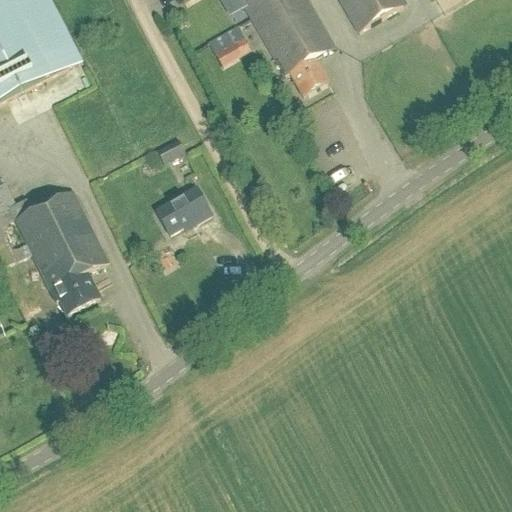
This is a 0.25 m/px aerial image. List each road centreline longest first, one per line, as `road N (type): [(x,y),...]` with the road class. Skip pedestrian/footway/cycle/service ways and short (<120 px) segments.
road 1 (unclassified): [(0,484),(171,373),(284,285)]
road 2 (unclassified): [(284,285),(134,0)]
road 3 (unclassified): [(284,285),(511,127)]
